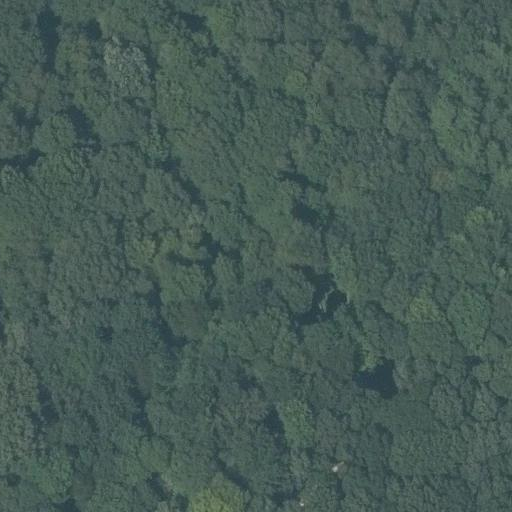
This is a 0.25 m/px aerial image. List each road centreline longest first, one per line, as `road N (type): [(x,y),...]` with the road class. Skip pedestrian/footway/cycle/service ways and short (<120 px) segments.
road 1 (track): [(19,511),(61,350),(141,119),(167,0)]
road 2 (track): [(511,389),(371,444),(294,511)]
